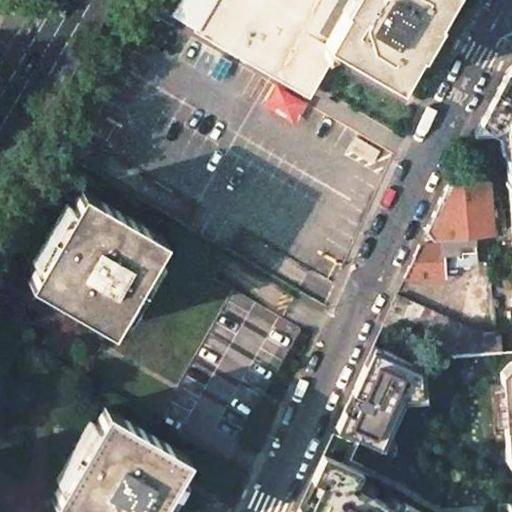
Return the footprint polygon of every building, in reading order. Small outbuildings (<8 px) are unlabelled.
[(190,0),(184,11),(303,81),(325,43),(398,85),(448,0),(190,0)] [(507,68),(480,119),(483,125),(487,129),(491,132),(493,129),(508,136),(508,156),(506,156),(507,178),(511,177),(511,63),(511,64),(507,68)] [(270,82),(260,106),(294,121),(305,96),(270,82)] [(487,180),(447,183),(438,203),(425,230),(431,237),(438,236),(439,242),(419,244),(404,277),(446,277),(442,244),(473,241),(472,223),(490,222),(487,180)] [(81,189),(27,281),(74,309),(111,330),(165,238),(81,189)] [(302,328),(232,289),(155,422),(224,462),(231,451),(261,398),(267,402),(279,382),(273,378),(302,328)] [(477,336),(478,353),(500,351),(499,335),(477,336)] [(372,344),(333,430),(369,453),(393,400),(417,399),(429,371),(372,344)] [(511,493),(511,349),(500,351),(478,353),(488,494),(511,493)] [(104,407),(51,499),(72,511),(154,511),(187,455),(104,407)] [(295,511),(401,511),(339,482),(347,465),(323,453),(295,511)] [(511,511),(511,493),(488,494),(488,511),(511,511)]
